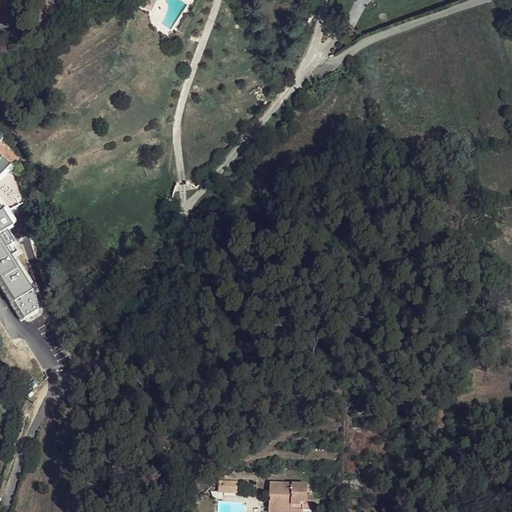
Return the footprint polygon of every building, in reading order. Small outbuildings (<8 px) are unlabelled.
[(145,2),(142,6),(152,10),(154,6),(145,2)] [(0,137),(0,179),(15,164),(20,158),(3,141),(0,137)] [(18,174),(0,183),(0,215),(26,202),(24,195),(18,174)] [(7,337),(12,345),(19,341),(13,333),(7,337)] [(238,484),(220,483),(219,493),(238,494),(238,484)] [(270,484),(268,511),(312,511),(313,496),(306,496),(307,485),(270,484)]
